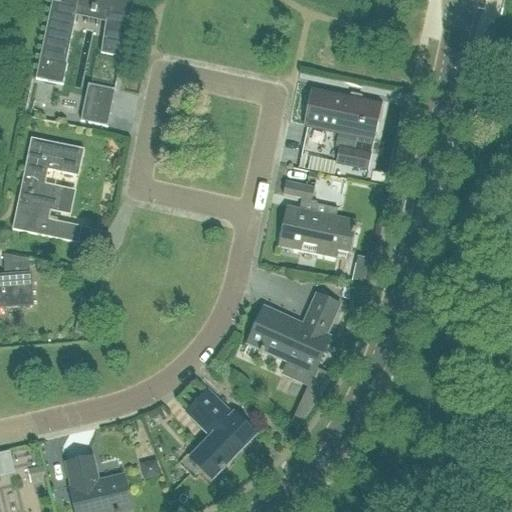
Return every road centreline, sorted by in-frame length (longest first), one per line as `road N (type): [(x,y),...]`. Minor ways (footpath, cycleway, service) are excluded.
road 1 (secondary): [(266,511),(339,437),(384,347),(461,2)]
road 2 (residential): [(0,432),(162,386),(208,336),(235,279),(248,215)]
road 3 (residential): [(264,94),(180,72),(162,79),(141,188),(248,215)]
road 4 (residential): [(248,215),(272,107),(264,94)]
